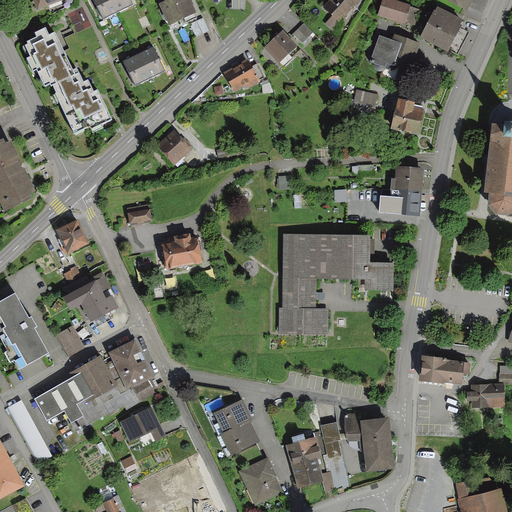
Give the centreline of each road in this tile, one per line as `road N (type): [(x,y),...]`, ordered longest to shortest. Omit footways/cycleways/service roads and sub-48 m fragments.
road 1 (residential): [(405,413),(446,135),(502,0)]
road 2 (tertiary): [(278,0),(77,190)]
road 3 (residential): [(167,376),(405,413)]
road 4 (residential): [(0,31),(77,190)]
road 5 (residential): [(0,401),(142,321)]
road 6 (residential): [(167,376),(233,511)]
road 7 (residential): [(77,190),(142,321)]
